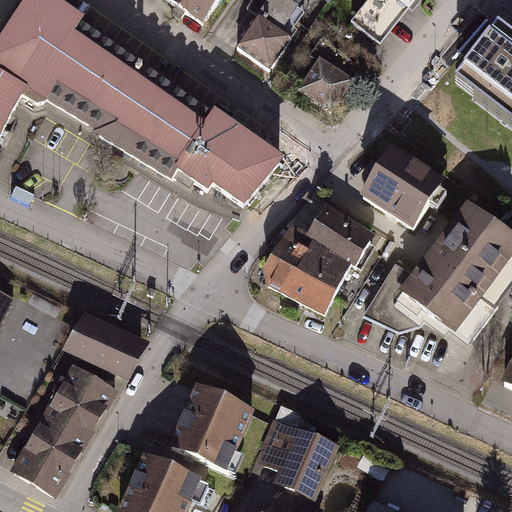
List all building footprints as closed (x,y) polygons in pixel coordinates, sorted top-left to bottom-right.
[(83,21),(52,0),(27,0),(0,44),(0,145),(25,96),(165,183),(174,174),(209,195),(214,189),(244,209),(284,162),(215,113),(206,126),(74,36),(83,21)] [(166,0),(205,26),(222,0),(166,0)] [(260,20),(239,51),(269,72),(290,41),(280,34),(298,8),(287,0),(253,0),(247,11),(260,20)] [(374,50),(413,0),(359,0),(364,4),(346,27),(374,50)] [(511,121),(511,36),(498,27),(458,80),(511,121)] [(320,61),(299,94),(332,115),(353,83),(320,61)] [(422,109),(412,125),(438,141),(448,125),(422,109)] [(445,186),(395,153),(365,198),(416,231),(445,186)] [(373,239),(326,209),(308,236),(306,239),(350,267),(354,269),(373,239)] [(455,332),(511,257),(511,246),(467,212),(414,282),(394,269),(365,316),(404,333),(419,330),(431,314),(455,332)] [(267,290),(327,316),(350,267),(306,239),(308,236),(293,229),(263,275),(267,290)] [(0,329),(13,305),(0,297),(0,329)] [(87,321),(70,355),(122,381),(139,347),(87,321)] [(4,471),(56,499),(117,388),(65,360),(4,471)] [(172,446),(224,470),(237,442),(252,410),(200,386),(172,446)] [(279,422),(258,467),(280,477),(277,485),(313,502),(337,449),(279,422)] [(119,511),(187,511),(204,479),(148,452),(119,511)]
